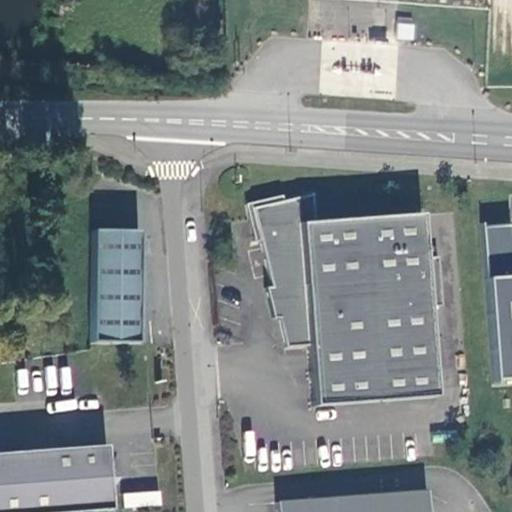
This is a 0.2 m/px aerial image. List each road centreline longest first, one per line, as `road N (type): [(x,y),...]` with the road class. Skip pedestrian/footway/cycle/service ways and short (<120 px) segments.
road 1 (unclassified): [(197,511),(173,122)]
road 2 (primary): [(173,122),(511,143)]
road 3 (primary): [(0,119),(173,122)]
